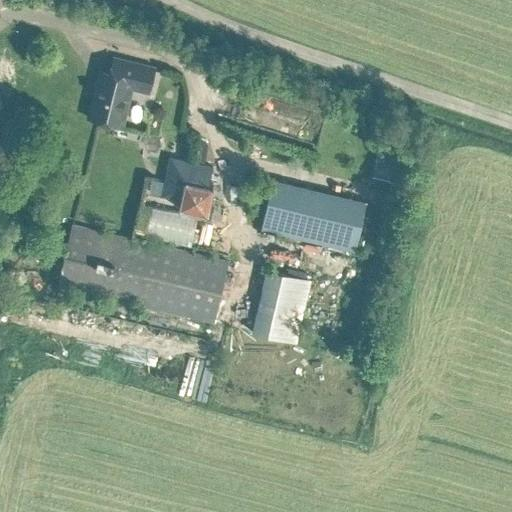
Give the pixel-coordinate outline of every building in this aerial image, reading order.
[(148,91),(154,65),(113,55),(109,72),(99,69),(88,116),(120,124),(130,86),(148,91)] [(409,131),(396,128),(393,145),(405,148),(409,131)] [(385,174),(403,178),(409,158),(391,153),(385,174)] [(207,213),(213,185),(208,184),(212,164),(169,155),(160,194),(180,199),(178,207),(207,213)] [(354,249),(366,201),(272,178),(260,226),(354,249)] [(212,320),(227,259),(72,222),(57,284),(212,320)] [(295,340),(309,278),(266,268),(252,330),(295,340)] [(110,347),(148,356),(152,340),(114,330),(110,347)]
